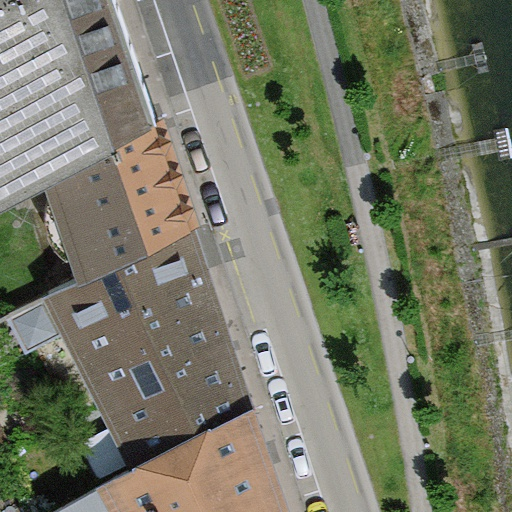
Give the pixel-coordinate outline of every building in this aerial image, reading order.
[(0,0),(0,65),(45,174),(151,117),(112,0),(0,0)] [(0,197),(45,174),(0,65),(0,197)] [(80,274),(191,223),(151,117),(45,174),(80,274)] [(43,292),(65,333),(208,271),(191,223),(80,274),(43,292)] [(250,398),(208,271),(65,333),(130,464),(250,398)] [(288,511),(250,398),(130,464),(47,511),(288,511)]
